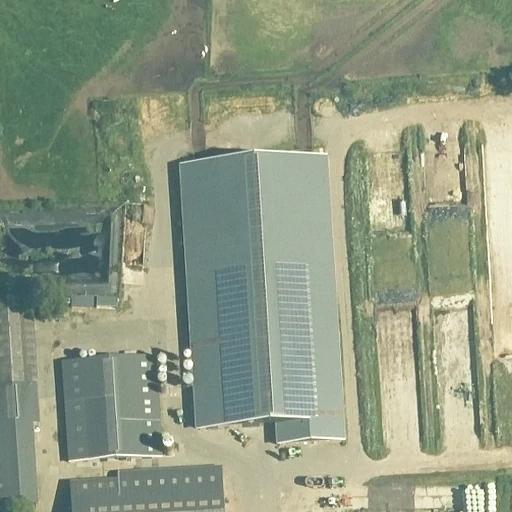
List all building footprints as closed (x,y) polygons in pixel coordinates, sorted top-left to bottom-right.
[(279,446),(341,443),(323,160),(183,168),(199,431),(278,426),(279,446)] [(121,210),(126,235),(144,232),(139,207),(121,210)] [(370,219),(369,233),(405,236),(406,221),(370,219)] [(9,233),(11,253),(56,251),(57,267),(95,265),(94,249),(76,250),(74,225),(59,226),(59,230),(9,233)] [(0,262),(0,274),(20,274),(20,262),(0,262)] [(138,285),(139,263),(122,262),(121,285),(138,285)] [(382,299),(384,314),(403,311),(401,296),(382,299)] [(33,301),(0,303),(0,509),(38,508),(33,428),(41,427),(33,301)] [(69,312),(111,313),(111,302),(69,301),(69,312)] [(440,352),(442,393),(467,392),(465,351),(440,352)] [(68,465),(164,458),(156,356),(61,363),(68,465)] [(223,511),(221,470),(120,477),(120,483),(71,486),(72,511),(223,511)]
